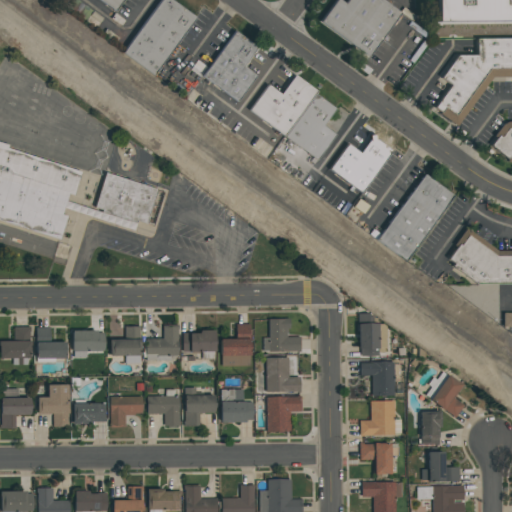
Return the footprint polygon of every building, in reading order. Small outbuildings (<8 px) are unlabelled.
[(98,0),(115,12),(123,0),(98,0)] [(154,76),(195,17),(170,0),(159,0),(122,54),(154,76)] [(400,12),(382,0),(347,0),(345,4),(338,0),(334,0),(319,24),(369,57),(400,12)] [(511,0),(436,0),(437,22),(511,21),(511,0)] [(256,47),(233,31),(202,77),(237,102),(255,76),(243,67),(256,47)] [(511,76),(511,38),(476,39),(476,55),(456,55),(440,79),(449,85),(433,110),(457,127),(491,77),(511,76)] [(265,85),(247,114),(318,159),(334,134),(323,127),(336,105),(292,78),(281,95),(265,85)] [(511,121),(496,122),(496,152),(505,152),(506,166),(511,165),(511,121)] [(346,144),(328,170),(361,193),(391,151),(371,137),(359,153),(346,144)] [(0,221),(59,237),(66,211),(134,228),(136,222),(146,224),(155,187),(103,174),(94,210),(70,203),(79,166),(0,145),(0,221)] [(405,262),(452,196),(423,175),(375,241),(405,262)] [(476,285),(511,284),(511,251),(499,251),(466,230),(464,230),(455,244),(455,247),(446,261),(466,274),(466,278),(476,285)] [(502,326),(511,326),(511,313),(502,314),(502,326)] [(268,319),(267,338),(262,338),(262,351),(299,352),(299,337),(287,337),(287,319),(268,319)] [(377,356),(376,323),(357,324),(358,357),(377,356)] [(220,340),(220,367),(250,366),(250,324),(235,325),(235,339),(220,340)] [(377,353),(385,353),(385,325),(378,324),(377,353)] [(144,339),(145,360),(178,359),(177,326),(161,327),(162,339),(144,339)] [(0,358),(11,358),(11,365),(29,365),(28,327),(12,327),(13,341),(0,341),(0,358)] [(49,327),(35,328),(35,359),(65,358),(64,342),(49,342),(49,327)] [(139,327),(123,327),(124,340),(108,340),(109,356),(124,356),(125,364),(139,363),(139,327)] [(70,332),(71,352),(103,351),(103,331),(70,332)] [(181,332),(181,353),(215,352),(214,332),(181,332)] [(287,358),(264,358),(264,392),(298,392),(298,377),(287,377),(287,358)] [(371,396),(393,396),(393,362),(358,363),(359,376),(370,376),(371,396)] [(461,386),(443,372),(424,396),(454,418),(463,406),(452,398),(461,386)] [(36,397),(36,414),(51,415),(51,427),(66,427),(67,385),(46,385),(46,397),(36,397)] [(29,415),(29,398),(17,398),(17,389),(0,389),(0,424),(0,429),(14,429),(14,416),(29,415)] [(146,415),(162,414),(163,427),(178,427),(177,390),(164,390),(165,396),(145,396),(146,415)] [(219,422),(251,422),(252,402),(242,402),(242,390),(219,390),(219,422)] [(265,432),(289,432),(289,412),(299,412),(299,396),(264,397),(265,432)] [(141,397),(108,397),(108,427),(123,427),(123,415),(141,415),(141,397)] [(369,401),(369,421),(358,421),(358,435),(393,436),(393,401),(369,401)] [(71,423),(104,423),(104,404),(72,403),(71,423)] [(420,411),(419,444),(437,444),(438,412),(420,411)] [(390,474),(389,455),(396,455),(396,449),(390,449),(390,443),(358,444),(359,460),(372,460),(372,475),(390,474)] [(457,468),(442,468),(443,452),(427,452),(426,469),(420,469),(420,482),(457,482),(457,468)] [(257,491),(257,511),(300,511),(300,499),(290,499),(290,480),(266,480),(266,491),(257,491)] [(394,511),(394,497),(400,497),(400,483),(360,482),(360,497),(372,498),(371,511),(394,511)] [(183,511),(215,511),(215,499),(199,499),(199,486),(183,486),(183,511)] [(221,498),(220,511),(252,511),(252,486),(238,486),(239,498),(221,498)] [(431,499),(431,511),(462,511),(462,486),(415,487),(415,499),(431,499)] [(141,511),(141,487),(126,487),(126,501),(111,501),(111,511),(141,511)] [(36,511),(68,511),(68,501),(51,501),(51,488),(36,489),(36,511)] [(160,511),(160,510),(180,510),(179,490),(146,491),(146,511),(160,511)] [(32,511),(32,491),(0,492),(0,511),(32,511)] [(106,511),(105,492),(73,493),(73,511),(92,511),(93,511),(106,511)]
